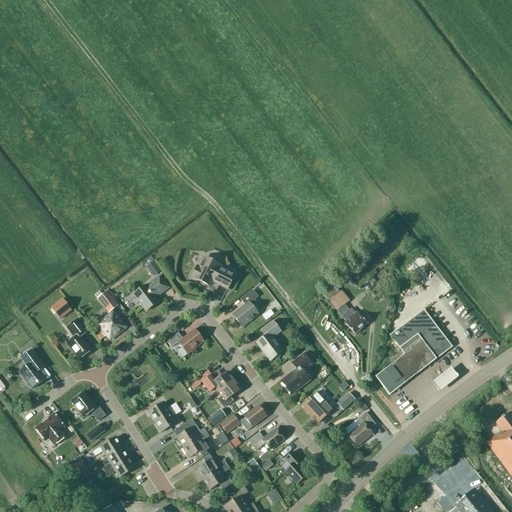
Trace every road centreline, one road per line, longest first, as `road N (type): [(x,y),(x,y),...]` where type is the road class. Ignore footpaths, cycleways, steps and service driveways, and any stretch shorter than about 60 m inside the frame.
road 1 (track): [(341,364),(46,0)]
road 2 (residential): [(295,511),(326,483),(327,465),(198,298),(97,375)]
road 3 (residential): [(211,511),(168,491),(97,375)]
road 4 (tertiary): [(402,438),(511,354)]
